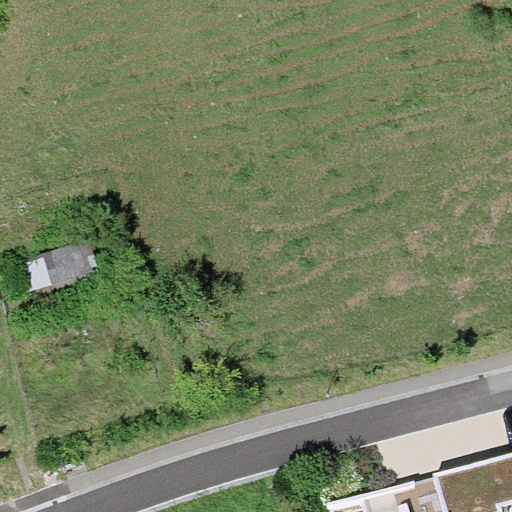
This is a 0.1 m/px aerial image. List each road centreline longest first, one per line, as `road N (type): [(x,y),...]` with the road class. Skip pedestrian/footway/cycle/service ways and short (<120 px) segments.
road 1 (residential): [(511,389),(85,511)]
road 2 (track): [(0,320),(51,511)]
